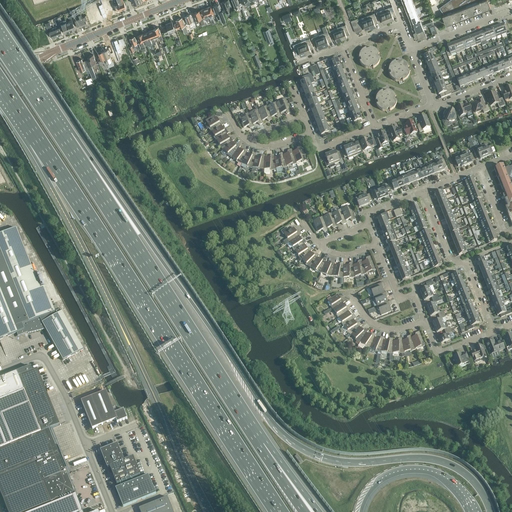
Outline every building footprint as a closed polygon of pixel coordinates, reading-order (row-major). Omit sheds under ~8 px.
[(114,0),(116,4),(113,5),(116,12),(122,10),(117,0),(114,0)] [(117,0),(122,10),(127,8),(124,1),(123,1),(122,0),(117,0)] [(231,13),(234,12),(229,0),(226,0),(223,1),(228,14),(231,13)] [(241,8),(239,4),(237,0),(231,0),(235,10),(241,8)] [(451,0),(439,9),(443,15),(441,16),(445,25),(453,22),(490,8),(488,1),(487,0),(451,0)] [(413,2),(404,6),(404,7),(406,12),(416,8),(414,5),(417,4),(416,1),(413,2)] [(218,3),(213,5),(215,13),(218,12),(222,22),(227,20),(223,10),(221,11),(218,3)] [(100,8),(104,18),(114,13),(112,7),(110,4),(100,8)] [(94,15),(96,21),(101,19),(98,11),(99,11),(97,5),(94,7),(96,11),(93,13),(94,15)] [(211,14),(213,13),(211,6),(205,8),(209,18),(210,18),(212,24),(215,23),(213,19),(211,14)] [(384,10),(389,21),(394,19),(393,17),(396,16),(392,7),(389,8),(389,7),(384,10)] [(416,8),(406,12),(408,18),(418,14),(420,13),(421,13),(419,7),(416,8)] [(209,18),(205,8),(200,10),(203,17),(204,17),(205,20),(209,18)] [(86,21),(88,20),(86,16),(85,16),(85,17),(82,18),(79,9),(77,10),(80,18),(83,27),(88,25),(86,21)] [(383,23),(389,21),(384,10),(376,13),(380,23),(383,21),(383,23)] [(201,24),(202,26),(205,25),(204,22),(203,19),(202,19),(199,11),(193,13),(196,20),(199,19),(201,24)] [(96,21),(94,15),(91,16),(90,12),(87,13),(88,15),(91,23),(96,21)] [(418,14),(408,18),(409,19),(411,23),(420,20),(419,16),(421,16),(420,13),(418,14)] [(184,16),(189,28),(192,27),(190,22),(193,21),(190,14),(184,16)] [(366,17),(371,28),(376,26),(375,25),(378,23),(374,14),(366,17)] [(361,27),(362,30),(365,29),(365,30),(371,28),(366,17),(361,19),(358,20),(359,21),(360,24),(361,27)] [(179,28),(182,26),(184,34),(188,32),(186,25),(185,25),(182,18),(176,20),(177,22),(174,23),(177,29),(179,28)] [(65,20),(60,22),(61,25),(65,34),(70,32),(66,23),(65,20)] [(420,20),(411,23),(411,26),(413,32),(424,28),(421,22),(420,20)] [(67,23),(66,23),(70,32),(76,30),(72,21),(71,21),(67,23)] [(163,27),(165,34),(175,30),(172,22),(166,24),(166,26),(163,27)] [(501,36),(506,34),(506,35),(510,34),(506,24),(503,25),(503,24),(500,25),(498,26),(501,36)] [(343,26),(337,28),(342,39),(347,37),(347,36),(349,35),(346,25),(343,26)] [(324,33),(319,35),(324,47),(329,45),(329,43),(331,42),(327,32),(325,26),(322,27),(324,33)] [(501,36),(498,26),(497,26),(494,27),(495,27),(495,28),(493,28),(496,37),(501,36)] [(54,28),(57,37),(63,35),(60,28),(58,29),(57,27),(54,28)] [(158,27),(153,29),(153,30),(156,37),(159,36),(160,41),(163,39),(161,35),(158,27)] [(342,39),(337,28),(332,30),(330,31),(333,41),(336,40),(337,41),(342,39)] [(424,28),(413,32),(415,39),(417,38),(417,40),(427,37),(426,36),(424,28)] [(487,30),(491,39),(496,37),(493,28),(490,29),(487,30)] [(269,29),(263,32),(267,43),(273,41),(269,29)] [(483,32),(486,41),(491,39),(487,30),(484,31),(485,31),(483,32)] [(148,32),(143,34),(146,41),(147,45),(153,43),(148,32)] [(477,34),(481,43),(486,41),(483,32),(480,33),(480,32),(477,34)] [(142,33),(137,35),(142,47),(145,46),(143,42),(146,41),(143,34),(142,33)] [(473,36),(476,45),(481,43),(477,34),(474,35),(475,35),(473,36)] [(319,35),(311,38),(315,48),(318,47),(319,49),(324,47),(319,35)] [(471,47),(476,45),(473,36),(470,37),(470,36),(467,38),(471,47)] [(134,49),(136,48),(137,50),(141,48),(139,43),(137,43),(135,37),(130,39),(132,45),(129,46),(131,52),(134,51),(134,49)] [(462,40),(466,49),(471,47),(467,38),(464,39),(462,40)] [(301,42),(306,53),(311,52),(310,50),(313,49),(309,39),(301,42)] [(457,42),(461,51),(466,49),(462,40),(460,41),(460,40),(457,42)] [(300,56),(306,53),(301,42),(293,45),(297,55),(300,54),(300,56)] [(452,44),(456,53),(461,51),(457,42),(454,43),(452,44)] [(444,48),(448,58),(452,57),(451,55),(456,53),(452,44),(450,45),(450,44),(447,46),(447,47),(444,48)] [(374,49),(372,49),(369,48),(369,49),(366,50),(366,49),(364,49),(363,50),(361,52),(360,54),(359,57),(359,59),(360,59),(361,62),(359,62),(361,65),(364,67),(365,68),(368,69),(370,69),(370,68),(372,67),(373,69),(375,67),(377,66),(378,64),(379,63),(380,61),(380,58),(379,58),(378,56),(379,55),(378,52),(376,51),(374,49)] [(104,51),(103,51),(106,60),(107,63),(109,67),(114,65),(112,61),(112,60),(111,57),(113,56),(111,52),(110,49),(108,50),(108,49),(107,49),(105,50),(104,51)] [(423,52),(424,56),(423,56),(424,59),(425,61),(435,58),(433,53),(434,53),(433,49),(423,52)] [(98,53),(97,53),(100,60),(102,59),(105,65),(106,67),(109,67),(107,63),(106,60),(103,51),(101,52),(100,51),(98,52),(98,53)] [(85,60),(89,70),(90,73),(92,79),(96,77),(91,64),(96,62),(95,60),(93,54),(91,55),(89,55),(89,56),(88,56),(89,59),(86,60),(85,60)] [(257,54),(253,56),(258,69),(262,67),(257,54)] [(327,64),(329,63),(331,68),(340,64),(339,61),(338,61),(338,59),(337,59),(336,56),(326,60),(327,64)] [(435,58),(425,61),(426,64),(427,64),(427,66),(436,62),(435,58)] [(500,62),(504,71),(506,71),(506,70),(508,69),(504,58),(504,60),(500,62)] [(77,61),(76,61),(79,68),(80,71),(83,70),(84,72),(86,71),(89,70),(85,60),(83,61),(82,60),(82,59),(79,60),(78,60),(77,61)] [(404,62),(401,61),(399,61),(399,62),(396,63),(395,61),(394,62),(391,64),(390,66),(389,68),(389,70),(389,72),(390,72),(391,74),(389,75),(390,77),(391,79),(393,80),(395,81),(397,82),(399,82),(399,81),(402,80),(403,81),(406,80),(407,78),(409,76),(409,74),(410,71),(408,71),(408,68),(409,68),(408,66),(407,64),(405,63),(404,62)] [(436,62),(427,66),(428,68),(428,69),(428,68),(427,69),(429,71),(438,67),(436,62)] [(499,73),(501,72),(503,71),(504,71),(500,62),(495,64),(499,73)] [(340,64),(331,68),(333,73),(342,69),(341,67),(340,64)] [(499,73),(495,64),(490,65),(494,75),(496,74),(499,73)] [(494,75),(490,65),(486,67),(489,76),(491,75),(491,76),(494,75)] [(438,67),(429,71),(429,74),(430,74),(430,73),(431,76),(440,72),(438,67)] [(481,69),(484,78),(487,78),(487,77),(489,76),(486,67),(481,69)] [(335,78),(344,74),(343,71),(342,71),(342,69),(333,73),(335,78)] [(476,71),(480,80),(482,79),(482,80),(484,79),(484,78),(481,69),(476,71)] [(475,82),(477,82),(477,81),(480,80),(476,71),(471,73),(475,82)] [(431,76),(432,78),(431,78),(432,80),(442,77),(440,72),(431,76)] [(467,75),(470,84),(472,83),(472,84),(475,82),(471,73),(467,75)] [(302,82),(300,82),(301,85),(300,85),(302,87),(311,83),(311,84),(315,82),(313,77),(311,74),(302,78),(302,79),(301,79),(301,80),(302,82)] [(346,79),(345,77),(344,74),(335,78),(337,83),(346,79)] [(462,77),(465,86),(468,85),(470,84),(467,75),(462,77)] [(442,77),(432,80),(433,83),(434,83),(435,85),(444,81),(442,77)] [(463,87),(465,86),(462,77),(456,79),(460,88),(462,87),(463,87),(462,87),(463,87)] [(346,79),(337,83),(339,88),(348,84),(347,81),(346,81),(346,79)] [(436,90),(446,86),(444,81),(435,85),(436,87),(435,88),(435,87),(435,88),(436,90)] [(311,83),(302,87),(303,90),(304,92),(313,88),(311,84),(311,83)] [(341,93),(350,89),(349,87),(348,84),(339,88),(341,93)] [(451,94),(449,91),(448,91),(446,86),(436,90),(437,93),(438,93),(439,95),(440,95),(441,98),(451,94)] [(511,99),(511,88),(511,87),(505,89),(506,92),(503,94),(505,101),(508,100),(509,101),(511,99)] [(313,88),(304,92),(305,94),(305,95),(304,95),(306,97),(315,93),(313,88)] [(352,94),(351,91),(350,91),(350,89),(341,93),(343,98),(352,94)] [(377,96),(376,98),(376,100),(376,101),(377,101),(378,104),(376,105),(377,107),(378,108),(380,110),(381,111),(384,111),(387,112),(387,110),(389,110),(390,111),(392,110),(394,109),(395,107),(396,105),(396,103),(397,101),(395,101),(394,98),(396,97),(395,95),(393,93),(392,92),(389,91),(386,91),(386,92),(383,93),(383,91),(381,92),(380,93),(378,94),(377,96)] [(315,93),(306,97),(306,100),(307,100),(307,99),(308,102),(317,98),(315,93)] [(490,107),(497,104),(499,108),(505,106),(502,99),(498,100),(495,93),(486,96),(490,107)] [(352,94),(343,98),(345,103),(354,99),(353,97),(352,94)] [(317,98),(308,102),(309,104),(308,104),(309,107),(319,103),(317,98)] [(490,111),(488,105),(485,106),(481,98),(478,100),(478,101),(472,104),(476,113),(483,111),(484,114),(490,111)] [(276,103),(281,114),(286,112),(287,114),(291,113),(285,99),(281,100),(282,101),(276,103)] [(354,99),(345,103),(347,108),(356,104),(355,101),(354,101),(354,99)] [(271,101),(266,103),(267,106),(267,107),(271,118),(271,117),(277,116),(278,118),(281,117),(282,117),(281,114),(276,103),(276,102),(272,104),(271,101)] [(319,103),(309,107),(310,109),(311,109),(312,111),(321,108),(319,103)] [(356,104),(347,108),(349,113),(358,109),(357,107),(356,104)] [(461,106),(457,108),(460,117),(467,114),(468,118),(473,116),(468,104),(462,107),(461,106)] [(258,110),(262,121),(267,119),(268,122),(272,120),(271,117),(271,118),(267,107),(267,106),(263,108),(263,109),(258,110)] [(321,108),(312,111),(313,114),(312,114),(313,116),(323,112),(321,108)] [(351,118),(360,114),(359,111),(358,112),(358,109),(349,113),(351,118)] [(249,114),(253,125),(258,123),(259,125),(263,124),(262,121),(258,110),(254,111),(254,112),(249,114)] [(445,120),(442,121),(444,125),(447,127),(450,126),(449,123),(455,121),(456,118),(454,112),(451,111),(445,113),(443,116),(445,120)] [(323,112),(313,116),(314,119),(315,119),(315,121),(324,117),(323,112)] [(245,116),(239,118),(244,128),(249,126),(250,129),(254,127),(253,125),(249,114),(249,113),(244,115),(245,116)] [(362,123),(361,120),(362,120),(361,117),(360,114),(351,118),(349,119),(350,124),(351,123),(352,127),(362,123)] [(215,115),(206,121),(210,128),(209,129),(211,132),(212,132),(212,131),(221,126),(222,126),(224,125),(222,121),(219,123),(217,117),(217,118),(215,115)] [(430,127),(426,116),(418,119),(420,125),(417,126),(420,133),(423,131),(422,130),(430,127)] [(324,117),(315,121),(316,123),(315,123),(317,126),(326,122),(325,117),(324,117)] [(407,136),(410,135),(410,136),(417,133),(413,121),(406,124),(407,129),(404,130),(407,136)] [(326,122),(317,126),(317,128),(318,128),(319,130),(328,127),(326,122)] [(221,126),(212,131),(212,132),(215,137),(214,137),(216,141),(217,141),(216,140),(226,134),(227,135),(229,133),(227,130),(225,131),(222,126),(221,126)] [(328,127),(319,130),(320,133),(319,133),(321,136),(321,135),(322,135),(323,138),(336,133),(335,130),(330,132),(328,127)] [(403,137),(399,128),(396,129),(395,128),(389,131),(393,142),(400,139),(400,138),(403,137)] [(378,138),(375,140),(379,150),(383,148),(390,145),(389,143),(385,132),(377,135),(378,138)] [(226,134),(216,140),(217,141),(220,145),(219,146),(223,150),(224,150),(223,150),(232,142),(234,141),(232,138),(230,140),(227,135),(226,134)] [(376,146),(375,142),(373,143),(371,138),(366,140),(361,142),(364,151),(376,146)] [(232,142),(223,150),(224,150),(227,154),(227,155),(232,158),(239,149),(240,147),(238,144),(236,146),(232,142)] [(349,146),(353,157),(358,155),(361,154),(363,153),(360,145),(358,145),(355,146),(354,144),(349,146)] [(486,144),(481,146),(482,149),(486,158),(491,156),(490,154),(493,153),(490,146),(487,147),(486,144)] [(348,159),(353,157),(349,146),(344,148),(345,150),(342,151),(344,158),(347,157),(348,159)] [(476,148),(473,149),(474,153),(477,159),(480,158),(480,160),(486,158),(481,146),(476,148)] [(298,151),(293,152),(297,163),(301,161),(302,162),(306,161),(301,147),(297,148),(298,151)] [(239,149),(232,158),(237,161),(236,162),(239,163),(242,165),(242,164),(247,153),(247,154),(248,151),(245,150),(244,152),(239,149)] [(288,154),(284,156),(287,166),(288,166),(292,164),(293,165),(294,165),(295,166),(297,165),(297,164),(297,163),(293,152),(292,150),(288,151),(288,154)] [(335,151),(330,153),(335,165),(340,163),(342,165),(344,164),(339,152),(336,154),(335,151)] [(467,165),(472,163),(471,161),(474,160),(472,153),(469,155),(468,152),(462,154),(467,165)] [(247,153),(242,164),(247,166),(247,167),(253,169),(253,168),(255,157),(256,157),(256,154),(254,153),(252,156),(247,154),(247,153)] [(274,158),(276,169),(281,168),(282,169),(287,167),(287,166),(288,166),(287,166),(284,156),(283,156),(283,153),(279,155),(280,157),(274,158)] [(326,158),(323,159),(326,167),(329,166),(330,169),(336,167),(335,165),(330,153),(325,156),(326,158)] [(467,165),(462,154),(457,156),(458,159),(456,160),(458,167),(461,165),(462,167),(467,165)] [(255,157),(253,168),(258,169),(258,170),(264,170),(265,158),(265,156),(261,155),(261,158),(256,157),(255,157)] [(265,158),(264,170),(270,170),(270,171),(276,170),(276,169),(274,158),(274,156),(270,156),(270,159),(265,158)] [(440,160),(435,162),(439,172),(445,170),(444,167),(446,166),(444,159),(440,161),(440,160)] [(435,162),(430,164),(436,178),(438,177),(437,173),(439,172),(435,162)] [(430,164),(425,166),(429,176),(431,175),(434,179),(436,178),(430,164)] [(425,166),(420,168),(426,182),(428,181),(427,177),(429,176),(425,166)] [(503,166),(494,170),(496,175),(497,177),(499,183),(501,187),(504,195),(503,195),(508,207),(505,208),(511,223),(511,170),(510,171),(509,168),(506,169),(506,170),(505,170),(503,166)] [(420,168),(415,170),(419,180),(421,179),(424,183),(426,182),(420,168)] [(415,170),(410,172),(416,186),(418,185),(417,181),(419,180),(415,170)] [(410,172),(405,174),(409,184),(411,183),(414,187),(416,186),(410,172)] [(405,174),(400,176),(406,190),(408,189),(407,185),(409,184),(405,174)] [(400,176),(395,178),(399,188),(401,187),(404,191),(406,190),(400,176)] [(389,181),(387,182),(390,189),(393,187),(394,190),(399,188),(395,178),(390,180),(390,181),(389,181)] [(466,187),(475,184),(473,178),(464,182),(466,187)] [(386,184),(378,187),(383,198),(388,196),(388,195),(390,193),(386,184)] [(475,184),(466,187),(468,192),(477,189),(475,184)] [(383,198),(378,187),(370,190),(374,200),(377,199),(378,200),(383,198)] [(477,189),(468,192),(470,197),(479,194),(477,189)] [(435,193),(437,199),(445,195),(443,190),(435,193)] [(360,194),(364,206),(370,204),(369,202),(372,201),(369,194),(366,195),(365,192),(360,194)] [(364,206),(360,194),(352,197),(356,207),(359,206),(359,208),(364,206)] [(479,194),(470,197),(472,202),(481,199),(479,194)] [(445,195),(437,199),(439,204),(447,200),(445,195)] [(447,200),(439,204),(441,209),(449,205),(447,200)] [(481,200),(472,203),(474,209),(483,205),(481,200)] [(411,212),(419,208),(417,203),(408,207),(411,212)] [(449,205),(441,209),(443,214),(451,210),(449,205)] [(483,205),(474,209),(476,214),(485,210),(483,205)] [(345,221),(351,219),(352,221),(356,220),(350,206),(346,207),(346,208),(341,210),(345,221)] [(332,213),(332,214),(336,225),(336,224),(341,222),(343,225),(346,223),(345,221),(341,210),(341,209),(337,211),(336,208),(331,210),(332,213)] [(419,208),(411,212),(413,217),(421,213),(419,208)] [(451,210),(443,214),(445,219),(453,215),(451,210)] [(485,210),(476,214),(478,219),(487,215),(485,210)] [(379,218),(377,219),(379,224),(388,221),(390,220),(387,212),(378,216),(379,218)] [(332,214),(332,213),(328,215),(328,216),(323,218),(322,218),(327,228),(332,226),(333,229),(337,227),(336,224),(336,225),(332,214)] [(423,219),(421,213),(413,217),(415,222),(423,219)] [(453,215),(445,219),(447,224),(455,220),(453,215)] [(487,215),(478,219),(480,224),(489,220),(487,215)] [(323,218),(322,217),(318,219),(318,220),(313,221),(318,232),(323,230),(324,232),(328,231),(327,228),(322,218),(323,218)] [(417,227),(425,224),(423,219),(415,222),(417,227)] [(449,229),(457,225),(455,220),(447,224),(449,229)] [(489,220),(480,224),(482,229),(491,225),(489,220)] [(388,221),(379,224),(381,229),(390,226),(388,221)] [(427,229),(425,224),(417,227),(419,232),(427,229)] [(390,226),(381,229),(383,234),(394,230),(392,225),(390,226)] [(457,225),(449,229),(451,234),(459,231),(457,225)] [(491,225),(482,229),(484,234),(493,230),(491,225)] [(0,339),(17,333),(18,336),(27,333),(28,334),(45,329),(63,361),(83,350),(60,309),(54,311),(44,287),(39,289),(16,228),(0,234),(0,339)] [(299,236),(301,235),(299,231),(297,233),(294,228),(288,231),(286,228),(281,231),(283,235),(284,234),(287,239),(286,239),(289,243),(290,243),(290,242),(299,236)] [(394,230),(383,234),(385,239),(396,235),(394,230)] [(421,239),(429,235),(427,230),(419,234),(421,239)] [(493,230),(484,234),(486,239),(495,236),(493,230)] [(453,240),(461,237),(459,232),(451,235),(453,240)] [(396,235),(385,239),(387,244),(396,241),(398,240),(396,235)] [(429,235),(421,239),(423,244),(431,240),(429,235)] [(304,245),(307,243),(304,240),(302,241),(299,236),(290,242),(290,243),(293,247),(292,248),(294,251),(295,251),(304,245)] [(495,236),(486,239),(488,244),(497,241),(495,236)] [(455,245),(463,242),(461,237),(453,240),(455,245)] [(431,240),(423,244),(425,249),(433,245),(431,240)] [(390,251),(399,247),(397,242),(388,246),(390,251)] [(457,251),(465,247),(463,242),(455,245),(457,251)] [(310,252),(312,250),(310,248),(308,250),(304,245),(295,251),(298,255),(297,256),(300,259),(297,261),(299,263),(302,260),(310,252)] [(433,245),(425,249),(427,254),(435,251),(433,245)] [(392,256),(401,252),(399,247),(390,251),(392,256)] [(465,247),(457,251),(459,256),(467,252),(465,247)] [(435,251),(427,254),(429,259),(437,256),(435,251)] [(311,267),(317,258),(319,256),(316,254),(315,256),(310,252),(302,260),(306,264),(305,265),(311,268),(311,267)] [(394,261),(403,257),(401,252),(392,256),(394,261)] [(437,256),(429,259),(431,264),(439,261),(437,256)] [(362,263),(366,273),(371,271),(372,272),(376,271),(370,257),(366,258),(367,261),(362,263)] [(396,266),(405,262),(403,257),(394,261),(396,266)] [(484,257),(475,260),(477,265),(477,266),(478,265),(486,262),(484,257)] [(311,267),(316,270),(315,271),(321,274),(321,273),(325,263),(327,260),(324,259),(323,261),(317,258),(311,267)] [(353,266),(355,277),(360,275),(361,276),(366,274),(366,273),(362,263),(361,260),(358,262),(359,264),(353,266)] [(439,261),(431,264),(433,269),(441,266),(439,261)] [(332,276),(334,265),(335,263),(332,262),(331,265),(325,263),(321,273),(326,275),(326,276),(332,277),(332,276)] [(398,271),(407,267),(405,262),(396,266),(398,271)] [(486,262),(478,265),(480,270),(488,267),(486,262)] [(355,277),(353,266),(352,263),(349,263),(350,266),(344,266),(343,278),(349,278),(349,279),(355,277)] [(344,266),(344,264),(341,264),(341,266),(334,265),(332,276),(337,277),(337,278),(344,279),(343,278),(344,266)] [(400,276),(409,272),(407,267),(398,271),(400,276)] [(488,267),(480,270),(482,275),(490,272),(488,267)] [(403,281),(411,278),(409,272),(400,276),(403,281)] [(452,272),(443,276),(444,279),(451,276),(453,281),(461,278),(462,277),(460,272),(453,275),(452,272)] [(490,272),(482,275),(484,280),(492,277),(490,272)] [(492,277),(484,280),(486,285),(496,281),(494,276),(492,277)] [(461,278),(453,281),(455,286),(463,283),(461,278)] [(496,281),(486,285),(488,290),(498,286),(496,281)] [(383,282),(369,288),(371,292),(372,292),(374,297),(384,293),(382,287),(385,286),(383,282)] [(427,287),(420,290),(422,295),(422,296),(431,292),(429,287),(433,285),(432,282),(426,284),(427,287)] [(463,283),(455,286),(457,291),(465,288),(463,283)] [(498,286),(488,290),(490,295),(500,291),(498,286)] [(459,296),(467,293),(465,288),(457,291),(459,296)] [(500,291),(490,295),(492,300),(500,297),(502,296),(500,291)] [(374,297),(373,297),(374,301),(375,301),(377,306),(388,302),(386,297),(388,296),(387,292),(384,293),(374,297)] [(431,292),(422,296),(424,301),(431,298),(432,300),(432,301),(438,298),(437,295),(433,297),(431,292)] [(461,301),(469,298),(467,293),(459,296),(461,301)] [(343,303),(345,302),(343,298),(341,300),(337,295),(331,299),(330,297),(327,299),(328,301),(331,306),(330,306),(332,309),(333,310),(333,309),(343,303)] [(433,303),(426,306),(428,312),(437,308),(435,303),(439,301),(442,300),(441,297),(438,298),(432,301),(433,303)] [(500,297),(492,300),(494,305),(502,302),(500,297)] [(462,304),(463,306),(471,303),(469,298),(461,301),(458,302),(459,305),(462,304)] [(377,306),(376,306),(378,310),(379,310),(381,316),(392,311),(389,306),(392,305),(390,301),(388,302),(377,306)] [(502,302),(494,305),(496,310),(504,307),(502,302)] [(348,311),(348,312),(351,310),(348,307),(346,308),(343,303),(333,309),(336,314),(336,315),(338,318),(339,318),(348,311)] [(471,303),(463,306),(465,311),(473,308),(471,303)] [(496,310),(495,310),(497,316),(500,315),(501,318),(511,314),(510,310),(506,312),(504,307),(496,310)] [(437,308),(428,312),(430,317),(438,314),(439,316),(445,314),(444,312),(443,311),(439,313),(437,308)] [(467,316),(475,313),(473,308),(465,311),(467,316)] [(351,317),(348,312),(348,311),(339,318),(342,322),(341,323),(343,327),(344,326),(354,320),(356,318),(354,315),(351,317)] [(469,321),(477,318),(475,313),(467,316),(469,321)] [(440,319),(432,322),(434,327),(444,324),(442,319),(446,317),(445,314),(439,316),(440,319)] [(468,331),(474,328),(473,326),(480,323),(478,317),(477,318),(469,321),(471,326),(467,328),(468,331)] [(344,326),(342,328),(345,333),(347,332),(349,334),(346,337),(347,339),(351,336),(351,335),(359,327),(360,327),(361,326),(359,323),(357,324),(354,320),(344,326)] [(444,324),(434,327),(437,333),(444,330),(445,332),(445,333),(451,330),(450,327),(448,328),(446,323),(444,324)] [(367,333),(368,331),(365,329),(364,331),(360,327),(359,327),(351,335),(355,339),(355,340),(357,341),(355,344),(356,345),(358,346),(360,343),(360,342),(367,333)] [(446,335),(439,338),(441,344),(448,341),(450,340),(448,335),(452,333),(451,330),(445,333),(446,335)] [(415,349),(421,347),(421,348),(425,346),(419,332),(415,334),(416,336),(411,338),(415,349)] [(372,336),(367,333),(360,342),(360,343),(358,346),(363,349),(364,347),(370,349),(370,348),(375,338),(376,335),(373,334),(372,336)] [(404,352),(410,351),(410,352),(416,350),(415,349),(411,338),(410,336),(407,337),(408,339),(402,341),(404,352)] [(370,348),(375,350),(375,351),(379,352),(381,353),(381,352),(384,341),(384,338),(381,338),(380,340),(375,338),(370,348)] [(393,353),(398,353),(398,354),(401,353),(402,357),(405,357),(404,353),(405,353),(404,352),(402,341),(402,338),(399,339),(399,341),(393,342),(393,353)] [(393,353),(393,342),(393,339),(390,339),(390,342),(384,341),(381,352),(387,353),(387,354),(390,354),(393,354),(393,353)] [(494,341),(486,344),(490,355),(498,352),(498,351),(505,349),(502,341),(495,343),(494,341)] [(480,359),(486,357),(482,346),(475,348),(476,351),(471,353),(475,364),(481,361),(480,359)] [(470,363),(467,356),(466,353),(461,355),(461,354),(460,354),(459,354),(458,355),(453,357),(458,369),(459,369),(461,368),(462,367),(465,366),(469,364),(470,363)] [(30,366),(16,372),(18,377),(32,371),(30,366)] [(16,372),(0,378),(0,492),(64,467),(49,429),(59,425),(36,370),(36,369),(32,371),(18,377),(16,372)] [(106,391),(81,401),(92,429),(102,425),(116,420),(117,423),(119,422),(127,419),(124,410),(115,414),(106,391)] [(117,444),(108,448),(101,451),(107,468),(110,467),(117,485),(140,475),(133,457),(124,461),(117,444)] [(64,467),(0,492),(0,494),(1,496),(7,511),(31,511),(75,495),(75,494),(71,484),(72,484),(72,483),(72,482),(71,481),(70,482),(70,480),(67,474),(66,470),(64,467)] [(156,494),(148,475),(116,488),(123,507),(156,494)] [(75,495),(31,511),(97,511),(98,511),(95,511),(81,511),(81,510),(81,509),(75,495)] [(173,511),(167,497),(139,509),(140,511),(173,511)]
